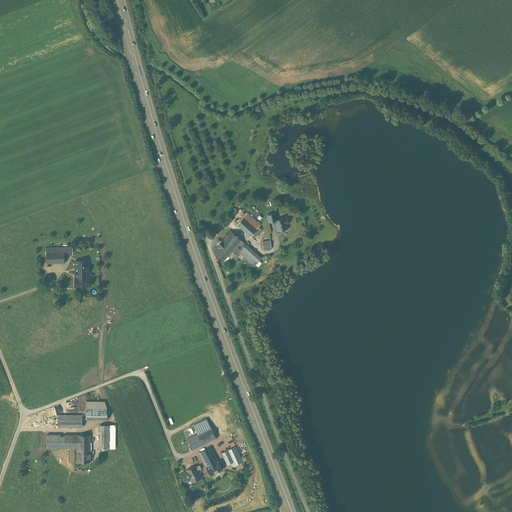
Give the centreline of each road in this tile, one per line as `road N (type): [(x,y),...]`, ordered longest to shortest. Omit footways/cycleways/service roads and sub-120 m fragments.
road 1 (trunk): [(119,0),(184,232),(289,511)]
road 2 (unclassified): [(0,354),(22,413),(0,482)]
